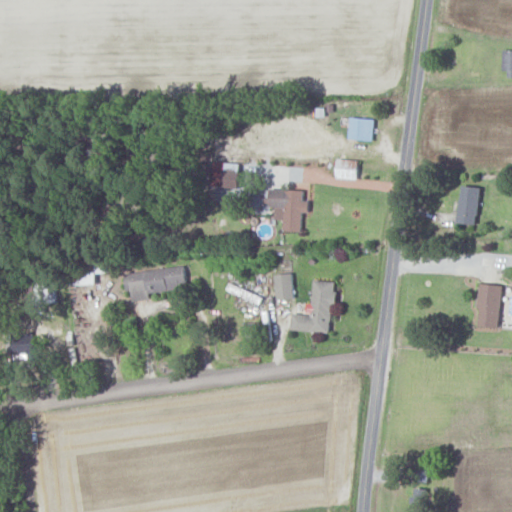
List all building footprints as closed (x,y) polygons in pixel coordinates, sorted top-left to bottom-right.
[(375,117),(351,117),(350,139),(374,139),(375,117)] [(337,178),(358,178),(359,159),(338,158),(337,178)] [(241,187),(241,170),(224,170),(224,187),(241,187)] [(476,224),(483,188),(464,184),(457,221),(476,224)] [(305,189),(270,188),(269,206),(275,206),(275,218),(285,219),(284,230),(302,231),(303,212),(310,212),(310,200),(304,200),(305,189)] [(96,272),(110,272),(110,258),(84,258),(85,272),(75,273),(75,284),(96,284),(96,272)] [(187,287),(185,266),(125,272),(127,291),(132,291),(133,301),(151,299),(150,290),(187,287)] [(294,298),(293,272),(276,273),(277,299),(294,298)] [(312,314),(293,313),(291,329),(332,333),(336,281),(315,279),(312,314)] [(503,285),(481,283),(478,325),(500,327),(503,285)] [(34,351),(32,334),(12,336),(14,354),(34,351)] [(426,511),(427,488),(416,488),(415,511),(423,511),(426,511)]
